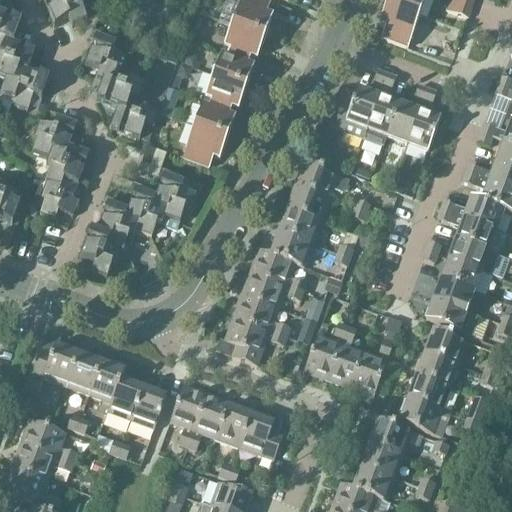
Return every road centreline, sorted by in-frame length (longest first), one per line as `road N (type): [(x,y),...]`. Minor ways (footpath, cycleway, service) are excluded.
road 1 (residential): [(119,325),(153,324),(198,299),(324,37)]
road 2 (residential): [(52,300),(103,169),(96,128),(30,0)]
road 3 (residential): [(276,511),(314,405),(119,325)]
road 4 (residential): [(401,290),(469,93)]
road 5 (residential): [(469,93),(324,37)]
